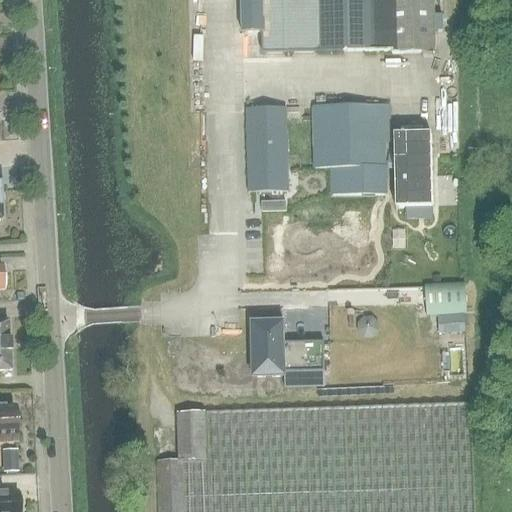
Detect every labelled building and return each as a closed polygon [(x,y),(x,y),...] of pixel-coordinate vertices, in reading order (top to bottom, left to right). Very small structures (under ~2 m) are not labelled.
[(240,0),(241,35),(261,34),(262,55),(391,53),(391,56),(435,55),(435,33),(434,16),(434,0),(240,0)] [(331,170),(331,197),(385,196),(384,167),(385,167),(384,107),(313,109),(314,170),(331,170)] [(246,110),(248,193),(289,192),(286,109),(246,110)] [(394,135),(395,208),(432,208),(430,134),(394,135)] [(465,285),(425,287),(427,319),(437,318),(467,317),(465,285)] [(467,317),(437,318),(438,336),(468,334),(467,317)] [(378,325),(372,319),(364,319),(358,325),(358,333),(364,339),(372,339),(378,333),(378,325)] [(0,343),(9,343),(8,322),(0,322),(0,343)] [(283,324),(251,324),(252,379),(284,378),(284,374),(324,373),(323,344),(283,344),(283,324)] [(0,373),(11,373),(9,343),(0,343),(0,373)] [(474,511),(471,404),(176,414),(178,462),(157,463),(158,511),(474,511)] [(0,444),(16,443),(14,408),(0,409),(0,444)] [(18,473),(17,451),(1,452),(2,473),(18,473)] [(0,511),(18,511),(18,494),(0,494),(0,511)]
